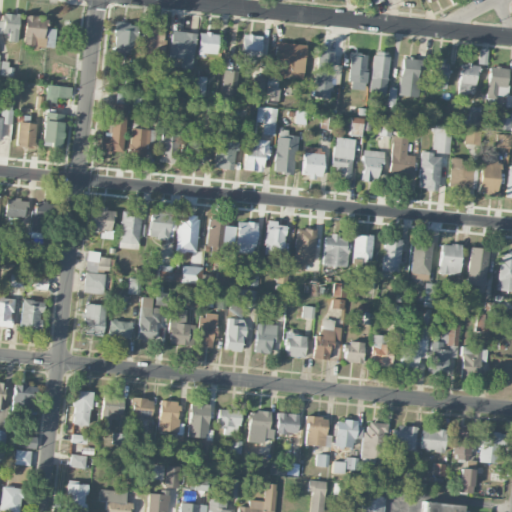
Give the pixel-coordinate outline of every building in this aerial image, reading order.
[(0,32),(8,33),(8,41),(17,42),(18,14),(0,13),(0,32)] [(54,48),(55,29),(44,28),(45,16),(24,15),(23,47),(54,48)] [(134,55),(137,24),(115,22),(112,53),(134,55)] [(163,28),(143,27),(142,56),(162,57),(163,28)] [(191,69),(196,33),(171,30),(167,57),(182,59),(181,67),(191,69)] [(199,32),(196,53),(216,54),(218,34),(199,32)] [(241,61),(260,62),(261,35),(242,35),(241,61)] [(303,78),(304,44),(276,43),(275,77),(303,78)] [(339,84),(340,65),(333,65),(334,51),(317,50),(314,97),(329,98),(330,84),(339,84)] [(370,93),(386,93),(388,52),(371,51),(370,93)] [(365,90),(366,53),(349,53),(348,89),(365,90)] [(401,57),(398,95),(417,97),(421,59),(401,57)] [(429,87),(445,88),(446,61),(430,60),(429,87)] [(0,62),(0,76),(11,78),(13,65),(0,62)] [(457,94),(474,95),(477,65),(460,63),(457,94)] [(486,104),(495,105),(495,95),(506,96),(507,68),(488,67),(486,104)] [(222,96),(234,96),(236,71),(223,70),(222,96)] [(264,96),(264,75),(253,75),(252,96),(264,96)] [(45,102),(56,103),(56,97),(70,98),(71,86),(45,85),(45,102)] [(196,97),(203,98),(204,87),(197,86),(196,97)] [(278,101),(279,87),(266,86),(265,100),(278,101)] [(387,106),(394,107),(396,88),(389,87),(387,106)] [(0,129),(0,124),(11,124),(13,98),(2,97),(1,116),(0,116),(0,129)] [(121,153),(128,105),(112,102),(108,135),(100,134),(97,149),(121,153)] [(262,134),(273,135),(276,108),(257,106),(256,121),(263,122),(262,134)] [(61,147),(63,114),(44,112),(42,146),(61,147)] [(320,128),(331,129),(332,114),(321,114),(320,128)] [(348,135),(361,137),(363,118),(350,117),(348,135)] [(510,130),(511,118),(498,117),(497,129),(510,130)] [(379,136),(390,136),(391,121),(380,121),(379,136)] [(16,147),(34,148),(36,123),(17,122),(16,147)] [(413,135),(421,135),(421,124),(413,124),(413,135)] [(451,126),(432,125),(431,152),(449,153),(451,126)] [(146,157),(148,129),(130,128),(128,156),(146,157)] [(157,161),(175,164),(179,130),(161,128),(157,161)] [(293,174),(296,136),(287,135),(287,130),(276,129),(273,173),(293,174)] [(232,170),(238,134),(218,131),(212,167),(232,170)] [(205,164),(207,133),(188,132),(187,164),(205,164)] [(510,148),(510,134),(497,134),(496,147),(510,148)] [(337,177),(350,178),(354,139),(334,137),(331,167),(338,168),(337,177)] [(406,155),(407,137),(391,137),(390,176),(413,176),(413,155),(406,155)] [(244,170),(262,171),(262,159),(267,160),(268,140),(246,139),(244,170)] [(321,177),(322,147),(303,147),(301,176),(321,177)] [(377,180),(377,167),(382,168),(383,151),(362,150),(361,180),(377,180)] [(498,153),(486,152),(485,162),(479,162),(478,195),(496,195),(498,153)] [(439,154),(419,153),(417,189),(437,190),(439,154)] [(472,188),(472,165),(460,164),(461,158),(449,158),(448,187),(472,188)] [(25,218),(26,200),(6,198),(5,216),(25,218)] [(92,207),(91,232),(99,232),(99,238),(111,238),(112,211),(105,210),(106,208),(92,207)] [(119,248),(138,249),(140,210),(120,209),(119,248)] [(168,240),(171,215),(151,212),(148,237),(168,240)] [(176,252),(196,252),(197,215),(178,215),(176,252)] [(227,219),(207,218),(206,247),(226,247),(227,219)] [(283,255),(285,225),(277,225),(277,221),(265,220),(264,255),(283,255)] [(255,251),(256,222),(235,222),(234,250),(255,251)] [(315,229),(295,229),(294,261),(314,261),(315,229)] [(353,234),(352,257),(362,257),(362,262),(370,263),(371,235),(353,234)] [(323,235),(322,266),(345,266),(346,238),(338,238),(338,235),(323,235)] [(27,253),(28,237),(16,236),(15,253),(27,253)] [(399,271),(400,240),(383,239),(382,271),(399,271)] [(432,242),(413,239),(409,272),(428,274),(432,242)] [(438,274),(459,274),(461,244),(440,244),(438,274)] [(486,248),(468,247),(466,285),(473,286),(473,291),(484,292),(486,248)] [(108,272),(109,258),(99,256),(99,252),(87,250),(85,270),(108,272)] [(511,290),(511,250),(498,250),(497,290),(511,290)] [(288,260),(279,261),(279,274),(289,274),(288,260)] [(171,266),(158,265),(157,280),(170,281),(171,266)] [(181,283),(201,284),(201,267),(182,266),(181,283)] [(103,293),(104,273),(83,273),(83,293),(103,293)] [(257,287),(258,274),(248,273),(247,286),(257,287)] [(30,288),(47,289),(47,278),(30,277),(30,288)] [(140,278),(128,278),(127,293),(139,294),(140,278)] [(332,295),(343,296),(344,283),(333,282),(332,295)] [(423,306),(433,307),(434,284),(424,283),(423,306)] [(240,308),(256,308),(257,290),(240,289),(240,308)] [(213,308),(225,309),(226,298),(215,296),(213,308)] [(14,298),(0,297),(0,326),(11,327),(14,298)] [(157,308),(151,308),(151,297),(139,297),(138,340),(156,340),(157,308)] [(343,300),(332,298),(330,307),(341,309),(343,300)] [(20,328),(40,329),(42,301),(21,300),(20,328)] [(83,335),(103,335),(104,305),(84,304),(83,335)] [(302,318),(313,318),(313,306),(302,306),(302,318)] [(185,309),(169,308),(167,344),(191,345),(193,324),(185,324),(185,309)] [(198,314),(195,346),(213,348),(216,316),(198,314)] [(489,314),(476,314),(476,331),(489,332),(489,314)] [(224,349),(241,351),(245,320),(228,318),(224,349)] [(329,360),(330,340),(340,341),(340,327),(333,327),(333,319),(321,319),(321,336),(313,335),(312,359),(329,360)] [(108,337),(130,338),(131,321),(109,320),(108,337)] [(274,325),(256,323),(253,352),(271,354),(274,325)] [(441,331),(441,345),(458,345),(459,324),(449,324),(448,332),(441,331)] [(305,334),(285,333),(284,357),(304,357),(305,334)] [(389,366),(390,335),(371,335),(370,365),(389,366)] [(419,342),(401,341),(401,368),(419,368),(419,342)] [(441,342),(430,341),(429,373),(448,373),(448,350),(441,349),(441,342)] [(363,343),(344,342),(343,362),(362,363),(363,343)] [(486,347),(461,346),(460,375),(479,376),(479,361),(485,362),(486,347)] [(30,414),(30,396),(34,396),(35,385),(12,384),(11,413),(30,414)] [(89,424),(90,391),(73,390),(72,424),(89,424)] [(110,430),(110,413),(121,414),(122,395),(101,394),(100,430),(110,430)] [(151,418),(151,398),(131,398),(131,417),(151,418)] [(157,431),(177,432),(178,401),(159,400),(157,431)] [(207,438),(208,404),(189,403),(188,437),(207,438)] [(216,428),(223,428),(223,434),(237,435),(239,411),(217,409),(216,428)] [(247,442),(262,443),(263,438),(272,438),(273,429),(268,429),(269,411),(248,411),(247,442)] [(276,433),(296,434),(297,413),(276,413),(276,433)] [(325,417),(306,416),(304,445),(324,446),(325,417)] [(361,439),(362,422),(335,421),(334,446),(351,447),(352,438),(361,439)] [(384,423),(365,421),(360,457),(379,460),(384,423)] [(391,443),(406,444),(405,450),(414,450),(415,427),(392,426),(391,443)] [(444,429),(420,428),(419,450),(444,451),(444,429)] [(453,459),(471,460),(472,429),(454,428),(453,459)] [(500,433),(480,432),(479,462),(499,463),(500,433)] [(18,447),(34,448),(35,437),(19,436),(18,447)] [(240,454),(241,441),(230,440),(229,453),(240,454)] [(30,451),(15,450),(14,464),(29,465),(30,451)] [(85,457),(71,454),(69,464),(83,467),(85,457)] [(326,467),(327,455),(315,454),(314,466),(326,467)] [(415,461),(403,461),(404,471),(415,471),(415,461)] [(297,464),(286,462),(285,474),(296,475),(297,464)] [(151,478),(162,479),(164,465),(153,464),(151,478)] [(179,466),(166,465),(164,487),(178,488),(179,466)] [(458,492),(472,493),(474,469),(459,468),(458,492)] [(193,489),(207,490),(207,473),(194,473),(193,489)] [(237,478),(223,477),(222,497),(236,498),(237,478)] [(133,492),(147,493),(148,479),(133,479),(133,492)] [(310,511),(321,511),(325,482),(308,479),(306,492),(311,492),(308,511),(310,511)] [(83,484),(66,483),(65,511),(82,511),(83,484)] [(236,511),(273,511),(275,484),(264,483),(263,501),(248,500),(248,507),(237,506),(236,511)] [(18,511),(20,488),(1,486),(0,498),(0,511),(11,511),(18,511)] [(126,491),(99,490),(98,501),(106,501),(105,511),(128,511),(129,503),(126,503),(126,491)] [(146,511),(167,511),(168,495),(147,494),(146,511)] [(359,511),(380,511),(381,496),(361,495),(359,511)] [(229,511),(229,510),(224,509),(225,500),(208,498),(206,511),(229,511)] [(466,511),(467,506),(421,501),(419,511),(466,511)] [(177,511),(204,511),(205,504),(178,503),(177,511)]
